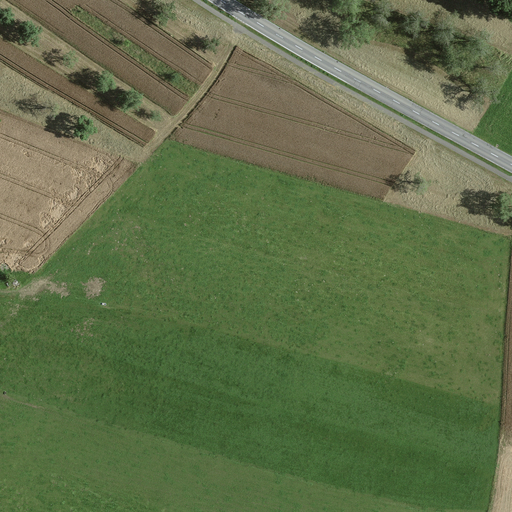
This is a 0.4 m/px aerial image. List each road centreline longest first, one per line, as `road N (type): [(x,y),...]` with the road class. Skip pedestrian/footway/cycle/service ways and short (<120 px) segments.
road 1 (tertiary): [(220,0),(511,164)]
road 2 (track): [(495,511),(511,353)]
